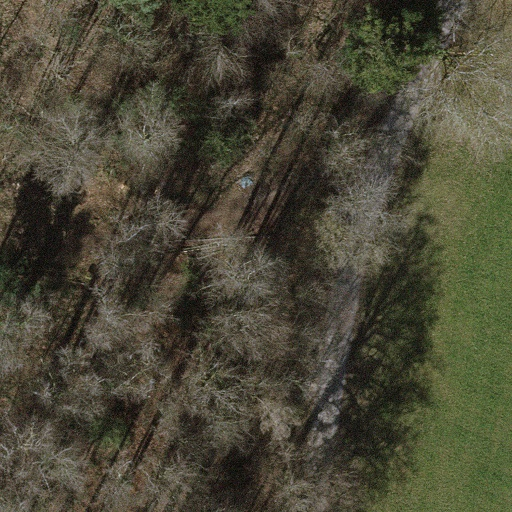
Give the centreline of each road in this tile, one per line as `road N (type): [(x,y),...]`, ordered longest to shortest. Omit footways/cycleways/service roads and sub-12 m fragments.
road 1 (track): [(457,0),(378,169),(348,283),(312,511)]
road 2 (track): [(378,169),(53,232),(0,252)]
